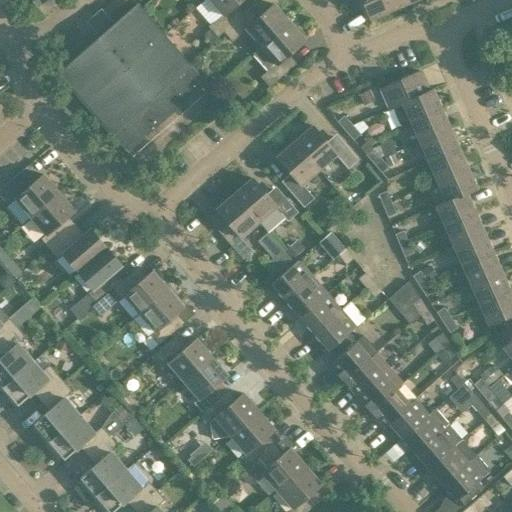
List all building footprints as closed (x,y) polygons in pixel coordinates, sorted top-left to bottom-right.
[(240,0),(208,0),(221,15),(207,27),(217,37),(222,32),(237,18),(229,10),(240,0)] [(359,0),(368,20),(389,11),(383,0),(359,0)] [(407,0),(383,0),(389,11),(409,3),(407,0)] [(56,73),(126,153),(205,84),(135,4),(56,73)] [(245,30),(260,47),(288,22),(272,4),(251,22),(243,13),(237,18),(222,32),(231,42),(245,30)] [(288,22),(260,47),(252,54),(267,71),(259,77),(268,87),(291,68),(283,59),(304,40),(288,22)] [(388,110),(401,104),(427,91),(419,71),(379,89),(388,110)] [(431,89),(427,91),(401,104),(409,123),(440,110),(431,89)] [(409,123),(418,143),(449,129),(440,110),(409,123)] [(336,122),(344,132),(351,125),(343,116),(336,122)] [(359,135),(351,125),(344,132),(352,141),(359,135)] [(311,126),(293,141),(318,170),(335,155),(347,169),(357,160),(338,139),(329,147),(311,126)] [(458,149),(449,129),(418,143),(427,163),(458,149)] [(300,185),(318,170),(293,141),(275,157),(293,178),(284,186),(302,207),(312,198),(300,185)] [(372,164),(379,158),(371,149),(364,155),(372,164)] [(427,163),(435,182),(466,169),(458,149),(427,163)] [(379,158),(372,164),(380,174),(387,168),(379,158)] [(475,189),(466,169),(435,182),(444,202),(465,193),(475,189)] [(42,174),(35,180),(30,185),(22,176),(20,172),(0,189),(0,197),(7,205),(9,203),(14,199),(29,217),(58,193),(42,174)] [(233,194),(257,222),(274,207),(284,219),(285,220),(286,221),(296,213),(278,191),(269,199),(265,195),(251,178),(233,194)] [(381,207),(390,203),(385,192),(377,195),(381,207)] [(40,239),(48,248),(69,230),(61,221),(73,211),(58,193),(29,217),(45,235),(40,239)] [(474,213),(465,193),(444,202),(434,206),(443,227),(474,213)] [(240,237),(257,222),(233,194),(215,210),(232,230),(223,238),(242,259),(252,251),(240,237)] [(395,214),(390,203),(381,207),(386,218),(395,214)] [(483,233),(474,213),(443,227),(452,247),(483,233)] [(61,254),(76,272),(104,247),(89,229),(77,239),(69,230),(48,248),(56,258),(61,254)] [(398,246),(407,243),(402,232),(393,235),(398,246)] [(491,253),(483,233),(452,247),(460,266),(491,253)] [(329,246),(337,255),(344,249),(336,240),(329,246)] [(412,254),(407,243),(398,246),(403,257),(412,254)] [(0,246),(0,255),(20,269),(0,246)] [(120,266),(104,247),(76,272),(91,290),(87,294),(95,303),(116,285),(108,276),(120,266)] [(352,258),(344,249),(337,255),(345,264),(352,258)] [(500,272),(491,253),(460,266),(469,286),(500,272)] [(270,283),(284,300),(311,277),(297,260),(270,283)] [(90,307),(98,316),(118,300),(123,296),(138,314),(167,289),(151,271),(144,277),(139,281),(131,272),(121,281),(116,285),(95,303),(90,307)] [(411,276),(418,286),(425,281),(419,271),(411,276)] [(357,279),(365,288),(372,282),(364,272),(357,279)] [(509,292),(500,272),(469,286),(478,306),(509,292)] [(325,293),(311,277),(284,300),(298,317),(325,293)] [(432,291),(425,281),(418,286),(424,296),(432,291)] [(380,291),(372,282),(365,288),(373,297),(380,291)] [(182,307),(167,289),(138,314),(154,331),(149,335),(157,345),(178,327),(170,318),(182,307)] [(511,314),(511,299),(509,292),(478,306),(487,325),(511,314)] [(298,317),(312,333),(340,310),(325,293),(298,317)] [(412,304),(419,314),(426,309),(419,299),(412,304)] [(350,300),(340,310),(312,333),(327,350),(347,333),(365,317),(350,300)] [(433,320),(426,309),(419,314),(425,325),(433,320)] [(443,325),(451,320),(446,312),(438,317),(443,325)] [(0,341),(16,327),(8,318),(0,324),(0,323),(0,341)] [(456,328),(451,320),(443,325),(448,333),(456,328)] [(24,337),(16,327),(0,341),(0,347),(5,353),(0,357),(0,388),(32,361),(17,343),(24,337)] [(347,333),(327,350),(335,359),(328,365),(342,381),(374,353),(375,353),(361,337),(355,343),(355,342),(347,333)] [(434,338),(441,348),(448,343),(441,333),(434,338)] [(167,363),(182,381),(210,357),(195,339),(183,349),(172,337),(151,355),(162,367),(167,363)] [(511,337),(500,347),(511,361),(511,337)] [(455,354),(448,343),(441,348),(448,359),(455,354)] [(342,381),(355,397),(388,368),(374,353),(342,381)] [(226,375),(210,357),(182,381),(197,399),(193,403),(201,412),(222,394),(214,385),(226,375)] [(35,389),(43,398),(63,382),(54,372),(47,379),(32,361),(0,388),(0,389),(10,401),(11,400),(16,406),(35,389)] [(355,397),(369,412),(395,389),(401,384),(388,368),(355,397)] [(449,380),(457,389),(463,384),(456,374),(449,380)] [(472,381),(480,391),(486,385),(479,376),(472,381)] [(71,391),(63,382),(43,398),(51,408),(32,424),(37,430),(35,431),(46,443),(78,415),(63,398),(71,391)] [(472,393),(463,384),(457,389),(465,399),(472,393)] [(486,385),(480,391),(488,400),(495,395),(486,385)] [(382,428),(388,423),(408,404),(395,389),(369,412),(382,428)] [(228,435),(229,436),(257,411),(242,393),(230,403),(222,394),(201,412),(203,424),(210,423),(213,438),(228,435)] [(388,423),(401,438),(427,415),(413,399),(408,404),(388,423)] [(475,411),(483,421),(490,415),(482,405),(475,411)] [(401,438),(414,454),(448,424),(434,409),(427,415),(401,438)] [(500,416),(508,425),(511,421),(511,416),(507,410),(500,416)] [(273,430),(257,411),(229,436),(244,454),(239,458),(248,467),(269,449),(261,440),(273,430)] [(82,443),(90,453),(109,436),(101,426),(93,433),(78,415),(46,443),(56,455),(58,454),(63,460),(82,443)] [(498,424),(490,415),(483,421),(491,430),(498,424)] [(414,454),(427,469),(454,446),(461,439),(448,424),(414,454)] [(117,446),(109,436),(90,453),(98,462),(78,478),(83,484),(82,485),(92,498),(124,470),(110,452),(117,446)] [(427,469),(440,484),(467,461),(454,446),(427,469)] [(263,475),(276,491),(304,466),(288,448),(277,458),(269,449),(248,467),(238,475),(245,483),(254,483),(263,475)] [(474,455),(467,461),(440,484),(459,506),(481,488),(475,482),(488,471),(474,455)] [(124,470),(92,498),(102,510),(104,508),(107,511),(111,511),(128,498),(136,507),(155,490),(132,463),(124,470)] [(320,484),(304,466),(276,491),(291,508),(286,511),(305,511),(315,504),(308,495),(320,484)] [(510,486),(511,484),(511,475),(508,471),(501,477),(510,486)] [(163,500),(155,490),(136,507),(140,511),(160,511),(156,506),(163,500)] [(482,493),(475,499),(484,509),(490,503),(482,493)] [(479,511),(484,509),(475,499),(460,511),(479,511)]
